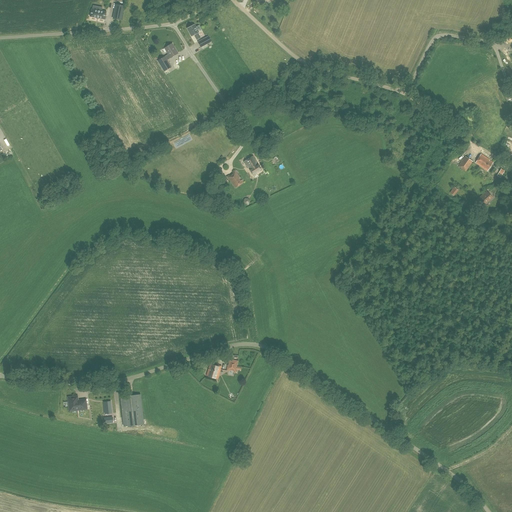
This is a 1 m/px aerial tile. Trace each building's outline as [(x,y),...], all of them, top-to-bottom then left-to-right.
[(121,20),(124,6),(116,5),(113,18),(121,20)] [(105,19),(107,12),(92,9),(90,17),(105,19)] [(200,38),(198,33),(199,32),(195,25),(188,28),(192,36),(195,35),(197,39),(200,38)] [(201,47),(212,42),(209,36),(198,42),(201,47)] [(165,48),(169,54),(158,61),(165,71),(172,67),(168,60),(171,58),(178,53),(172,44),(165,48)] [(488,171),(493,162),(490,160),(481,154),(476,162),(488,171)] [(261,170),(256,161),(257,161),(253,156),(244,161),(248,167),(253,175),(261,170)] [(466,171),(472,161),(465,156),(458,166),(466,171)] [(240,178),(235,171),(233,172),(234,173),(230,176),(229,175),(227,176),(235,188),(243,182),(242,180),(240,182),(238,179),(240,178)] [(454,196),(458,190),(454,187),(450,193),(454,196)] [(481,207),(493,197),(487,191),(476,201),(481,207)] [(236,372),(238,361),(229,359),(228,362),(229,362),(228,365),(227,371),(229,371),(229,370),(234,371),(233,372),(236,372)] [(217,366),(214,365),(215,364),(211,362),(206,376),(217,379),(222,366),(218,365),(217,366)] [(124,426),(144,424),(141,394),(121,397),(124,426)] [(77,400),(77,397),(72,397),(69,397),(68,398),(69,401),(69,402),(70,410),(86,408),(85,400),(79,401),(78,401),(77,400)] [(104,402),(105,414),(112,413),(111,401),(104,402)]
